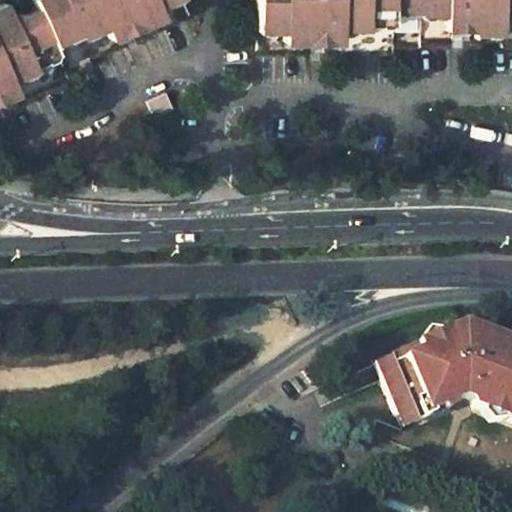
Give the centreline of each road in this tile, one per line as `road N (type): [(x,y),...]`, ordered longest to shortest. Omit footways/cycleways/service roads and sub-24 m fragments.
road 1 (secondary): [(0,285),(511,269)]
road 2 (tertiary): [(87,511),(305,341),(432,286),(511,282)]
road 3 (secondary): [(511,225),(156,231)]
road 4 (tertiary): [(156,231),(0,210)]
road 5 (secondary): [(156,231),(0,243)]
